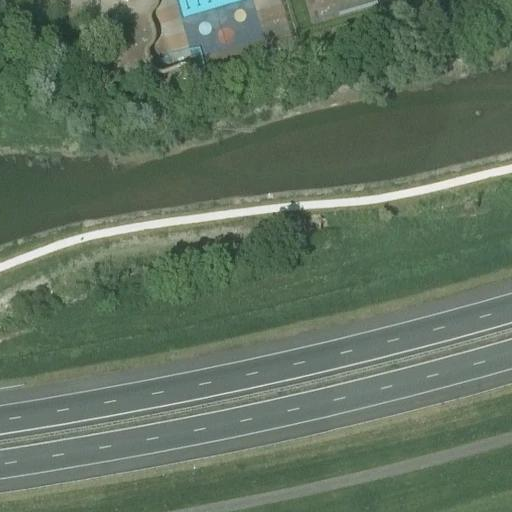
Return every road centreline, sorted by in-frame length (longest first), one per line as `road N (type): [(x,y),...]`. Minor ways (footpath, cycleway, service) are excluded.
road 1 (motorway): [(511,305),(246,373),(0,418)]
road 2 (motorway): [(0,463),(258,416),(511,351)]
road 3 (unclassified): [(511,436),(192,511)]
